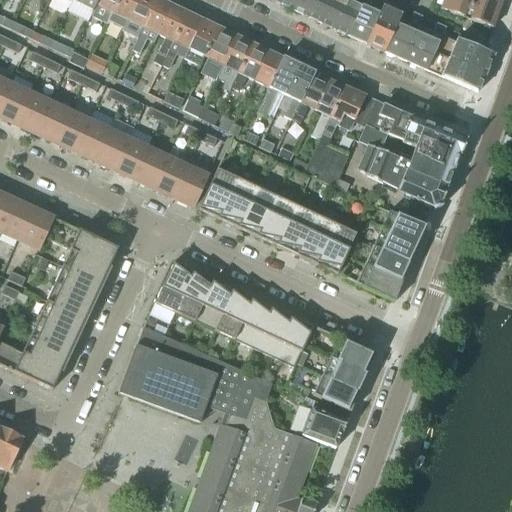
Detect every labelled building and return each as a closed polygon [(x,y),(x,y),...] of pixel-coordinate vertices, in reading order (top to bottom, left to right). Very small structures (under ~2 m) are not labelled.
[(93,9),(97,0),(73,0),(72,3),(91,12),(93,9)] [(105,26),(106,23),(118,0),(97,0),(93,9),(94,9),(89,18),(105,26)] [(122,31),(126,22),(137,0),(118,0),(106,23),(122,31)] [(122,31),(120,34),(136,41),(156,0),(155,0),(137,0),(126,22),(122,31)] [(145,42),(153,45),(172,8),(156,0),(136,41),(132,48),(130,53),(138,57),(145,42)] [(280,0),(278,5),(291,12),(296,0),(280,0)] [(296,0),(291,12),(305,19),(314,0),(296,0)] [(314,0),(306,19),(319,25),(320,25),(331,0),(314,0)] [(331,0),(320,25),(333,32),(348,0),(331,0)] [(348,0),(333,32),(345,37),(346,38),(347,38),(360,9),(353,6),(355,0),(359,0),(360,0),(348,0)] [(360,9),(347,38),(365,46),(384,2),(379,0),(371,0),(366,12),(360,9)] [(499,7),(478,0),(443,0),(439,11),(461,19),(462,19),(469,22),(491,30),(499,7)] [(365,46),(383,54),(395,28),(403,11),(384,2),(365,46)] [(172,8),(153,45),(149,52),(164,59),(187,15),(172,8)] [(164,59),(160,68),(167,71),(174,56),(183,61),(202,22),(187,15),(164,59)] [(395,28),(383,54),(401,62),(416,28),(417,28),(421,19),(412,15),(405,32),(395,28)] [(0,19),(0,27),(9,32),(13,25),(2,20),(0,19)] [(183,61),(198,69),(217,29),(202,22),(183,61)] [(13,25),(9,32),(29,42),(33,34),(13,25)] [(425,72),(433,54),(444,31),(435,27),(432,34),(417,28),(416,28),(401,62),(425,72)] [(221,31),(199,75),(214,82),(215,81),(236,38),(221,31)] [(38,46),(49,51),(52,43),(41,38),(38,46)] [(228,94),(229,90),(251,45),(236,38),(215,81),(223,84),(220,90),(228,94)] [(440,39),(433,54),(484,76),(492,58),(486,55),(489,48),(488,48),(487,49),(463,38),(460,44),(455,42),(454,44),(440,39)] [(6,41),(2,50),(17,56),(20,48),(6,41)] [(52,43),(49,51),(69,60),(73,53),(52,43)] [(245,80),(253,84),(267,53),(251,45),(229,90),(237,94),(240,89),(245,80)] [(253,84),(267,91),(282,61),(267,53),(253,84)] [(433,54),(425,72),(476,95),(484,76),(433,54)] [(27,63),(41,70),(45,62),(31,55),(27,63)] [(83,71),(84,69),(87,63),(72,55),(67,64),(83,71)] [(90,56),(87,63),(84,69),(100,77),(106,64),(90,56)] [(276,95),(283,98),(297,68),(282,61),(267,91),(255,116),(264,120),(276,95)] [(45,62),(41,70),(56,77),(60,68),(45,62)] [(151,65),(147,72),(163,80),(167,73),(166,73),(159,69),(151,65)] [(102,75),(111,80),(116,70),(107,66),(102,75)] [(282,119),(290,122),(312,75),(297,68),(283,98),(290,101),(282,119)] [(66,81),(80,88),(84,80),(70,73),(66,81)] [(303,107),(313,112),(327,82),(312,75),(290,122),(298,127),(305,113),(303,107)] [(120,84),(131,89),(135,81),(124,76),(120,84)] [(84,80),(80,88),(94,95),(98,86),(84,80)] [(131,89),(147,97),(150,89),(135,81),(131,89)] [(310,139),(318,143),(343,90),(327,82),(313,112),(321,116),(310,139)] [(0,105),(9,87),(0,83),(0,105)] [(0,105),(0,120),(14,127),(29,96),(9,87),(0,105)] [(150,89),(147,97),(160,103),(164,95),(150,89)] [(352,124),(363,129),(365,128),(363,127),(374,103),(364,98),(343,89),(343,90),(318,143),(317,145),(306,168),(302,176),(320,184),(328,187),(333,190),(337,183),(347,158),(326,149),(330,141),(336,128),(348,134),(352,124)] [(105,100),(119,106),(123,98),(109,91),(105,100)] [(167,94),(162,104),(177,112),(182,102),(167,94)] [(14,127),(34,137),(48,106),(29,96),(14,127)] [(123,98),(119,106),(133,113),(137,105),(123,98)] [(181,113),(197,121),(201,110),(186,103),(181,113)] [(363,127),(365,128),(386,138),(401,144),(405,137),(403,136),(411,119),(405,117),(404,117),(395,113),(382,107),(374,103),(363,127)] [(34,137),(53,146),(68,115),(48,106),(34,137)] [(144,118),(158,125),(162,116),(148,110),(144,118)] [(201,110),(197,121),(207,126),(213,128),(217,118),(201,110)] [(53,146),(73,155),(88,124),(68,115),(53,146)] [(162,116),(158,125),(173,132),(177,123),(162,116)] [(465,142),(411,119),(403,136),(405,137),(459,158),(465,142)] [(217,131),(228,136),(232,126),(222,121),(217,131)] [(73,155),(93,164),(107,133),(88,124),(73,155)] [(232,126),(228,136),(235,139),(240,129),(232,126)] [(183,136),(197,143),(201,135),(187,128),(183,136)] [(363,129),(356,144),(365,149),(355,173),(381,184),(396,193),(400,183),(396,182),(401,173),(392,169),(395,161),(379,154),(386,138),(365,128),(363,129)] [(93,164),(113,173),(127,142),(107,133),(93,164)] [(201,135),(197,143),(212,150),(216,141),(201,135)] [(243,143),(253,148),(257,140),(246,135),(243,143)] [(413,150),(410,158),(451,175),(458,158),(459,158),(405,137),(401,144),(400,146),(413,150)] [(113,173),(132,182),(147,152),(127,142),(113,173)] [(258,150),(269,155),(273,147),(261,142),(258,150)] [(277,159),(288,164),(292,156),(281,151),(277,159)] [(132,182),(152,192),(167,161),(147,152),(132,182)] [(392,169),(401,173),(445,191),(451,175),(410,158),(407,165),(395,161),(392,169)] [(152,192),(172,201),(186,170),(167,161),(152,192)] [(290,170),(302,176),(306,168),(293,162),(290,170)] [(270,163),(267,171),(273,173),(276,165),(270,163)] [(186,170),(172,201),(192,210),(192,209),(206,179),(186,170)] [(197,212),(215,221),(234,180),(216,171),(197,212)] [(401,173),(396,182),(400,183),(396,193),(395,194),(432,210),(432,212),(440,209),(439,207),(445,191),(401,173)] [(215,221),(236,231),(255,190),(234,180),(215,221)] [(337,183),(333,190),(344,195),(348,187),(337,183)] [(236,231),(256,240),(275,199),(255,190),(236,231)] [(0,197),(0,225),(11,202),(0,197)] [(256,240),(276,249),(295,208),(275,199),(256,240)] [(0,225),(0,234),(17,243),(31,212),(11,202),(0,225)] [(397,217),(397,218),(421,228),(421,227),(421,228),(425,217),(425,216),(420,213),(419,216),(402,208),(402,207),(401,207),(397,217)] [(276,249),(296,259),(315,217),(295,208),(276,249)] [(37,251),(42,240),(51,221),(31,212),(17,243),(37,252),(37,251)] [(388,214),(380,231),(414,247),(421,228),(397,218),(388,214)] [(296,259),(316,268),(335,226),(315,217),(296,259)] [(68,253),(69,251),(77,233),(51,221),(42,240),(68,253)] [(335,226),(316,268),(336,277),(355,236),(335,226)] [(380,231),(371,250),(407,266),(414,247),(380,231)] [(69,251),(108,269),(116,251),(77,233),(69,251)] [(371,250),(362,268),(400,285),(407,266),(371,250)] [(69,251),(68,253),(61,269),(100,287),(108,269),(69,251)] [(154,306),(148,319),(167,328),(173,315),(174,315),(193,274),(172,265),(153,306),(154,306)] [(400,285),(362,268),(354,287),(393,305),(400,285)] [(61,269),(45,304),(83,322),(100,287),(61,269)] [(6,283),(20,289),(24,281),(10,274),(6,283)] [(174,315),(193,325),(207,294),(212,283),(193,274),(174,315)] [(193,325),(213,334),(232,292),(212,283),(207,294),(193,325)] [(18,295),(4,288),(0,295),(0,296),(14,303),(18,295)] [(213,334),(233,343),(252,302),(232,292),(213,334)] [(233,343),(252,352),(272,311),(252,302),(233,343)] [(45,304),(28,339),(67,357),(83,322),(45,304)] [(252,352),(272,361),(291,320),(272,311),(252,352)] [(291,320),(272,361),(292,371),(294,366),(300,354),(311,330),(291,320)] [(163,338),(166,331),(155,327),(152,334),(163,338)] [(313,511),(315,506),(301,500),(300,503),(295,501),(315,447),(272,431),(264,404),(251,400),(258,381),(163,338),(152,334),(142,329),(135,348),(134,348),(116,396),(198,426),(204,409),(220,415),(227,417),(224,429),(219,427),(199,482),(203,484),(200,492),(196,490),(187,511),(313,511)] [(21,355),(20,357),(59,375),(67,357),(28,339),(21,355)] [(337,342),(329,360),(363,376),(370,357),(337,342)] [(0,369),(12,375),(20,357),(21,355),(0,345),(0,369)] [(300,354),(294,366),(300,369),(306,357),(300,354)] [(20,357),(12,375),(50,393),(59,375),(20,357)] [(329,360),(320,379),(356,396),(363,376),(329,360)] [(356,396),(320,379),(311,398),(349,415),(356,396)] [(271,386),(258,381),(251,400),(264,404),(271,386)] [(301,391),(286,384),(283,389),(299,396),(301,391)] [(345,424),(344,424),(310,411),(300,439),(334,451),(340,435),(341,436),(345,424)] [(19,440),(0,431),(0,471),(5,474),(21,441),(19,440)]
